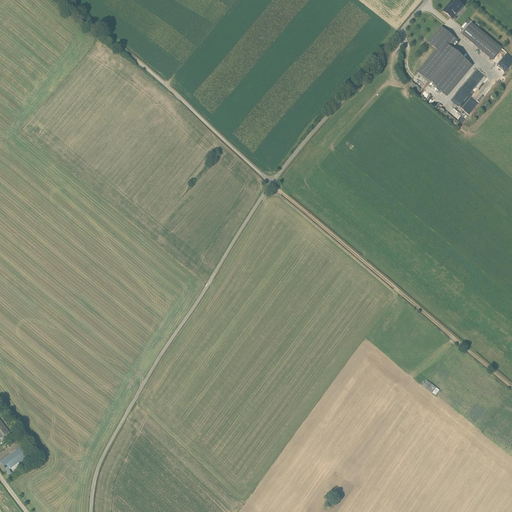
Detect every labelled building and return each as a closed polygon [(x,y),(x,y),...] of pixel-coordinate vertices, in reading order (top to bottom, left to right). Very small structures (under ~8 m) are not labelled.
[(449,4),(443,11),(451,18),(451,17),(454,14),(456,15),(463,6),(456,0),(451,6),(449,4)] [(502,49),(471,23),(461,35),(492,60),(502,49)] [(428,43),(436,49),(417,73),(446,97),(472,66),(451,48),(457,40),(441,27),(428,43)] [(505,56),(498,64),(506,71),(511,63),(511,56),(503,49),(501,52),(505,56)] [(473,93),(482,100),(496,82),(488,76),(483,83),(481,81),(486,74),(477,68),(452,101),(462,108),(473,93)] [(421,385),(432,393),(436,388),(427,381),(424,383),(423,382),(421,385)] [(5,436),(9,432),(0,420),(0,437),(1,439),(5,436)] [(9,475),(13,472),(10,468),(22,460),(26,457),(28,455),(24,450),(23,451),(21,448),(0,463),(9,475)]
